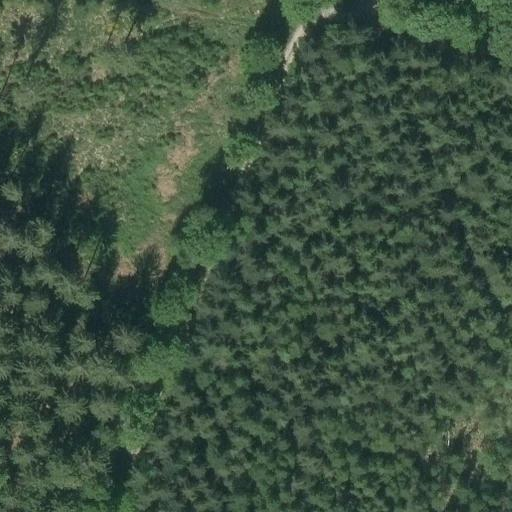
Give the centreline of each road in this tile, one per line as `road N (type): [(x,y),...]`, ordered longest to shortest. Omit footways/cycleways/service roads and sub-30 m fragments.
road 1 (track): [(318,11),(294,39),(109,511)]
road 2 (track): [(323,0),(318,11),(511,60)]
